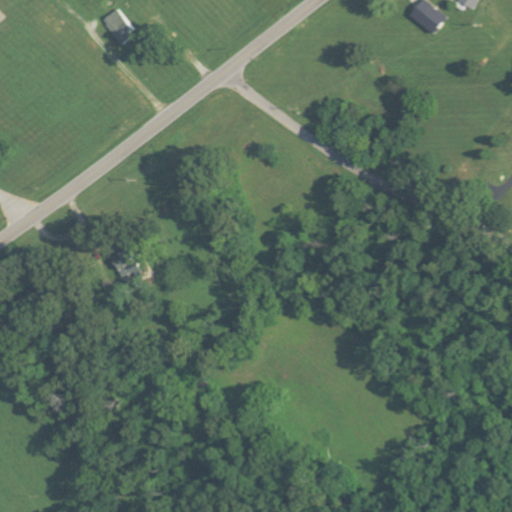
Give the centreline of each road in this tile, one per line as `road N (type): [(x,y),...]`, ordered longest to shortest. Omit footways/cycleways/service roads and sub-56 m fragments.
road 1 (secondary): [(0,243),(322,0)]
road 2 (residential): [(511,244),(316,142),(230,72)]
